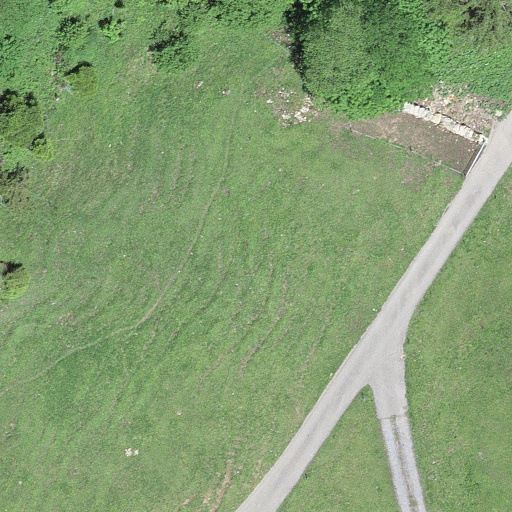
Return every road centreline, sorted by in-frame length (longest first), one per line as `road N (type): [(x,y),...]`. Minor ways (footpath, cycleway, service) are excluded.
road 1 (track): [(249,511),(384,338),(511,127)]
road 2 (track): [(415,511),(384,338)]
